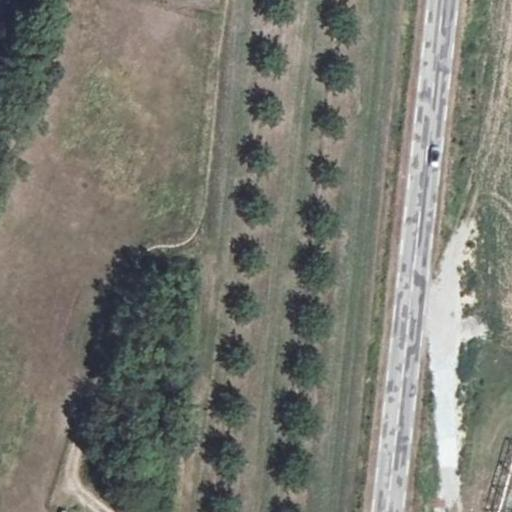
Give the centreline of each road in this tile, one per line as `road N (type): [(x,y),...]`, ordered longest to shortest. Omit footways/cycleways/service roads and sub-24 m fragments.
road 1 (secondary): [(443,0),(385,511)]
road 2 (track): [(100,511),(69,474),(127,328),(138,264),(149,250),(194,236)]
